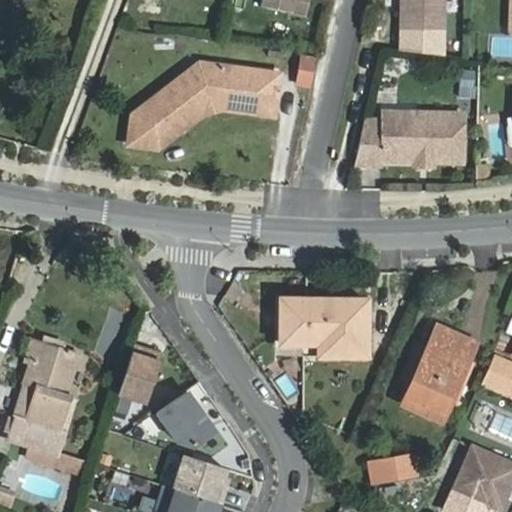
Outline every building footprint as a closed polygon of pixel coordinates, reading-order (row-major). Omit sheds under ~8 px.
[(267,0),(266,6),(311,16),(314,0),(267,0)] [(401,0),(401,31),(443,32),(443,0),(401,0)] [(316,57),(303,54),(297,83),(309,86),(316,57)] [(178,81),(133,116),(130,146),(160,149),(207,112),(208,106),(216,104),(221,108),(275,114),(280,72),(207,64),(185,79),(178,81)] [(473,95),(473,72),(461,72),(461,96),(473,95)] [(381,112),(381,119),(418,120),(418,113),(381,112)] [(381,125),(363,124),(354,164),(381,165),(381,160),(413,161),(418,161),(418,157),(430,157),(429,162),(434,162),(461,163),(463,115),(418,113),(418,120),(381,119),(381,125)] [(413,161),(413,166),(434,167),(434,162),(429,162),(430,157),(418,157),(418,161),(413,161)] [(281,300),(280,344),(319,344),(319,356),(367,356),(366,301),(281,300)] [(476,343),(438,326),(403,406),(442,423),(476,343)] [(61,452),(67,430),(63,429),(73,395),(67,393),(78,353),(32,339),(26,361),(30,363),(6,442),(27,448),(24,459),(80,476),(85,460),(61,452)] [(162,354),(134,345),(118,394),(147,403),(162,354)] [(495,357),(485,383),(511,394),(511,372),(509,371),(511,364),(495,357)] [(216,433),(187,391),(156,412),(177,441),(195,447),(216,433)] [(511,464),(473,448),(454,490),(501,511),(506,499),(511,501),(511,464)] [(224,475),(226,469),(184,455),(174,489),(220,503),(221,504),(226,487),(221,485),(224,475)] [(375,484),(416,476),(412,456),(371,463),(375,484)] [(230,477),(224,475),(221,485),(226,487),(230,477)] [(15,492),(0,486),(0,502),(10,506),(15,492)] [(217,511),(220,503),(174,489),(165,486),(156,511),(217,511)]
